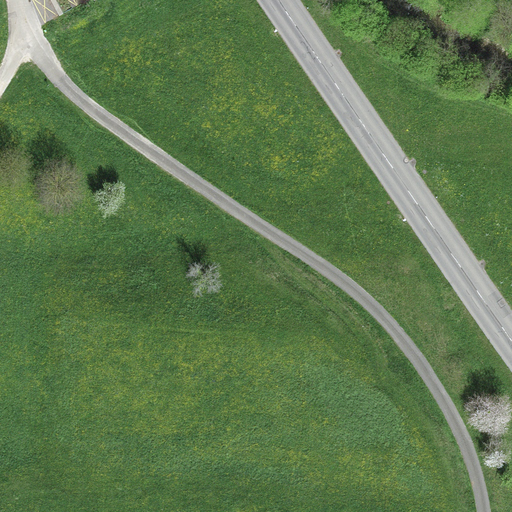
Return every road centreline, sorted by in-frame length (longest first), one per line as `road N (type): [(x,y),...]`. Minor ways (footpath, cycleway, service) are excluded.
road 1 (residential): [(484,511),(461,431),(389,323),(54,74),(19,0)]
road 2 (secondary): [(511,340),(278,0)]
